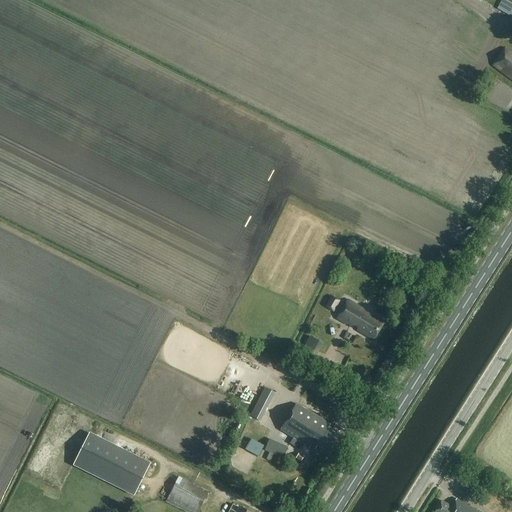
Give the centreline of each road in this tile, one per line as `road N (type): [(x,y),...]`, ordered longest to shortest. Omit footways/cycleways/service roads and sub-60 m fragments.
road 1 (primary): [(336,511),(511,231)]
road 2 (unclassified): [(404,511),(511,340)]
